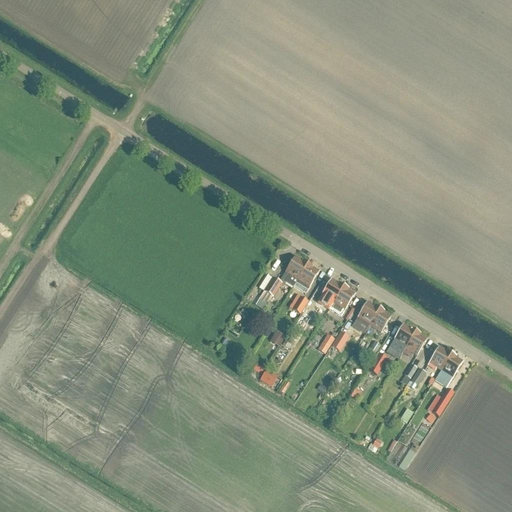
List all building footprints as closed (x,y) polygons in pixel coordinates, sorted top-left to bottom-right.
[(292,290),(293,289),(307,266),(295,259),(280,282),(292,290)] [(318,273),(307,266),(293,289),(304,296),(318,273)] [(240,292),(246,295),(241,303),(250,308),(263,287),(249,278),(240,292)] [(274,300),(282,286),(273,280),(259,301),(268,307),(272,299),(274,300)] [(333,304),(343,289),(331,282),(321,297),(333,304)] [(333,304),(329,312),(340,318),(344,311),(354,296),(343,289),(333,304)] [(300,314),(308,302),(303,298),(295,310),(300,314)] [(367,304),(352,329),(363,336),(369,327),(378,311),(367,304)] [(378,311),(369,327),(380,334),(390,318),(378,311)] [(310,319),(303,314),(295,327),(302,332),(310,319)] [(405,350),(415,334),(403,327),(388,350),(400,357),(405,350)] [(276,334),(270,343),(279,350),(286,340),(276,334)] [(340,334),(331,348),(339,353),(348,339),(340,334)] [(415,334),(405,350),(416,356),(426,341),(415,334)] [(329,350),(334,341),(328,337),(323,346),(329,350)] [(438,349),(429,365),(440,372),(450,356),(438,349)] [(375,378),(386,361),(377,356),(367,373),(375,378)] [(440,372),(437,377),(449,385),(462,364),(450,356),(440,372)] [(261,378),(265,372),(256,367),(252,372),(261,378)] [(410,381),(417,371),(410,367),(404,377),(410,381)] [(409,384),(417,389),(425,376),(417,371),(409,384)] [(266,373),(259,384),(265,387),(272,376),(266,373)] [(349,376),(333,400),(340,405),(356,380),(349,376)] [(320,387),(317,392),(323,396),(326,391),(320,387)] [(309,391),(306,397),(311,400),(315,395),(309,391)] [(439,419),(453,395),(447,391),(432,416),(439,419)] [(356,402),(360,395),(355,392),(351,399),(356,402)] [(306,406),(301,415),(307,419),(313,410),(306,406)] [(406,426),(413,415),(407,411),(399,422),(406,426)] [(390,414),(383,426),(389,430),(396,418),(390,414)] [(431,417),(426,422),(430,426),(435,421),(431,417)] [(374,441),(369,450),(373,453),(379,444),(374,441)] [(404,474),(419,450),(412,446),(398,469),(404,474)] [(389,476),(401,456),(395,452),(382,471),(389,476)]
